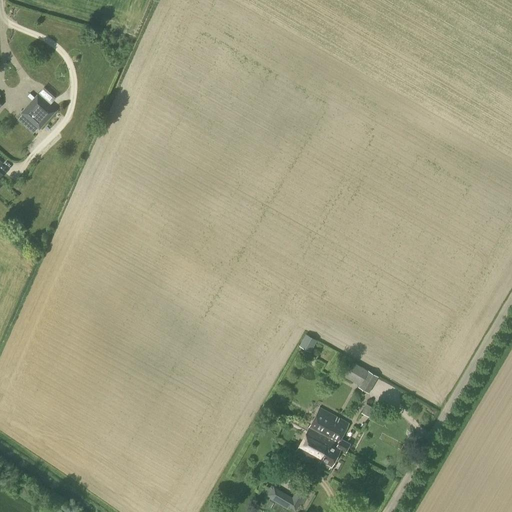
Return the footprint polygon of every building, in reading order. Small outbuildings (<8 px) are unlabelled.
[(55,98),(36,81),(19,100),(38,117),(55,98)] [(311,352),(317,340),(306,334),(299,346),(311,352)] [(369,393),(378,377),(353,362),(344,377),(359,385),(358,387),(369,393)] [(370,417),(374,407),(366,403),(361,413),(370,417)] [(336,446),(340,449),(346,451),(350,443),(341,438),(349,423),(319,407),(309,427),(338,443),(336,446)] [(309,427),(292,418),(289,424),(306,433),(296,451),(318,462),(319,459),(321,460),(320,463),(330,469),(340,449),(336,446),(338,443),(309,427)] [(277,480),(284,478),(282,472),(275,475),(277,480)] [(293,498),(271,485),(264,496),(287,509),(289,506),(295,510),(299,504),(302,505),(310,493),(299,487),(293,498)]
